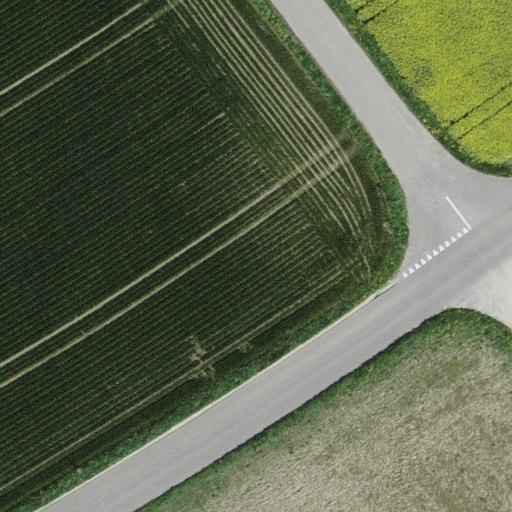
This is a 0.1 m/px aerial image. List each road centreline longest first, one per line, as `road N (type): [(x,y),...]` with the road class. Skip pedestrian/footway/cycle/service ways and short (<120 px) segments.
road 1 (tertiary): [(480,251),(42,511)]
road 2 (residential): [(480,251),(293,0)]
